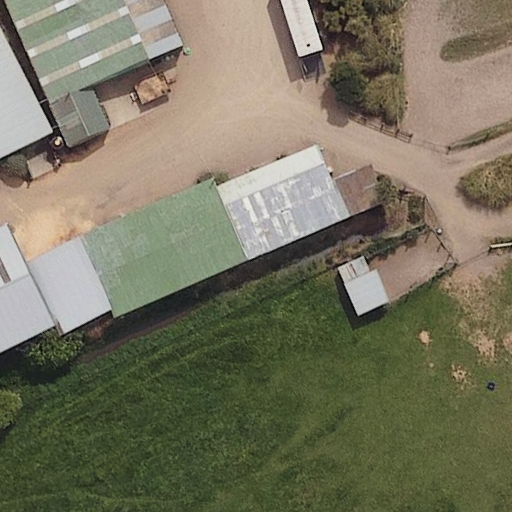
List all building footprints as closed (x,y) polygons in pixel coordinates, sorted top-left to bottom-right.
[(7,0),(71,152),(116,134),(97,89),(188,52),(166,0),(7,0)] [(0,165),(56,139),(0,22),(0,165)] [(320,148),(221,193),(254,265),(353,220),(337,186),(320,148)] [(372,170),(337,186),(353,220),(388,204),(375,175),(372,170)] [(218,187),(86,248),(119,319),(122,326),(254,265),(221,193),(218,187)] [(0,238),(0,364),(63,335),(34,272),(15,231),(0,238)] [(86,248),(34,272),(63,335),(67,343),(119,319),(86,248)] [(363,260),(338,271),(360,319),(393,305),(378,272),(370,276),(363,260)]
